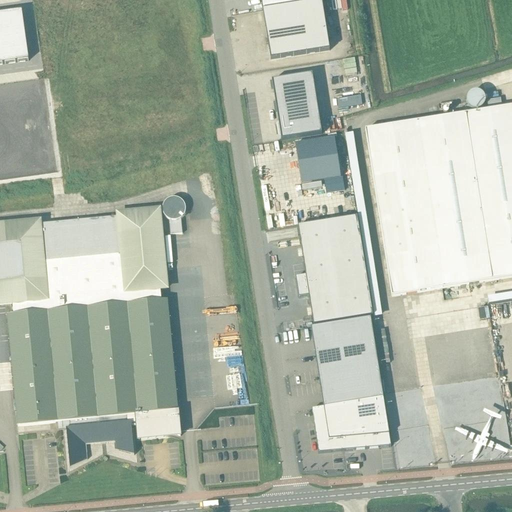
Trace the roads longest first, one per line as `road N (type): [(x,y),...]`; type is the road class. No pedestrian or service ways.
road 1 (unclassified): [(296,499),(217,0)]
road 2 (unknown): [(419,340),(395,317),(384,287),(360,130),(375,118),(500,85)]
road 3 (tertiary): [(296,499),(511,479)]
road 4 (tertiary): [(169,511),(296,499)]
